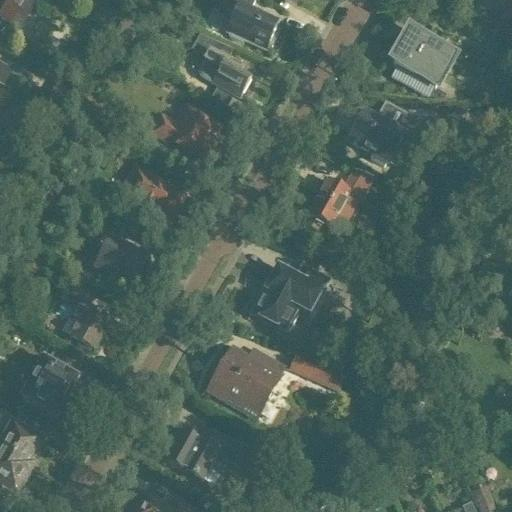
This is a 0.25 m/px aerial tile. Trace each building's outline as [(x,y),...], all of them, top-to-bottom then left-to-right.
[(0,0),(0,35),(4,32),(6,28),(18,35),(33,7),(37,0),(0,0)] [(109,30),(118,13),(92,0),(89,0),(81,15),(109,30)] [(271,50),(279,35),(276,33),(279,27),(250,14),(256,0),(226,0),(221,12),(235,18),(226,37),(230,38),(229,41),(242,47),(244,45),(266,55),(269,49),(271,50)] [(113,43),(128,50),(137,31),(122,24),(113,43)] [(392,68),(416,81),(434,91),(452,59),(410,36),(392,68)] [(240,102),(253,79),(226,63),(233,52),(201,38),(193,52),(207,60),(204,65),(200,73),(199,74),(199,75),(199,76),(199,78),(199,79),(200,80),(201,81),(212,88),(213,86),(240,102)] [(0,85),(1,86),(8,74),(0,68),(0,85)] [(61,117),(74,96),(57,85),(44,106),(61,117)] [(105,130),(111,116),(94,108),(96,102),(83,95),(74,114),(105,130)] [(220,129),(183,109),(175,124),(173,123),(171,126),(161,120),(152,137),(167,146),(168,144),(191,158),(193,155),(205,163),(217,141),(214,140),(220,129)] [(446,110),(445,124),(461,125),(462,111),(446,110)] [(384,126),(365,115),(348,145),(372,159),(370,163),(384,171),(386,167),(388,168),(404,139),(432,142),(434,122),(408,120),(392,111),(384,126)] [(95,147),(103,132),(81,120),(72,134),(95,147)] [(0,154),(22,167),(29,155),(4,141),(0,147),(0,154)] [(170,226),(184,200),(133,172),(126,185),(129,186),(122,199),(136,208),(135,211),(152,220),(154,217),(170,226)] [(55,219),(67,195),(32,177),(22,196),(35,202),(32,207),(55,219)] [(347,185),(343,193),(327,184),(308,217),(332,230),(337,220),(347,225),(372,181),(362,177),(356,189),(347,185)] [(410,220),(418,200),(395,191),(387,210),(410,220)] [(15,227),(5,244),(20,252),(29,235),(15,227)] [(130,291),(146,263),(103,239),(95,251),(104,256),(95,272),(130,291)] [(266,293),(265,292),(251,318),(287,338),(288,337),(287,337),(297,319),(308,325),(309,324),(306,322),(320,296),(326,284),(304,272),(298,284),(277,273),(266,293)] [(96,295),(62,276),(56,287),(83,302),(71,323),(78,327),(70,341),(94,354),(110,326),(86,312),(96,295)] [(337,396),(345,379),(296,357),(288,374),(337,396)] [(244,371),(227,361),(208,395),(257,423),(282,381),(249,362),(244,371)] [(78,384),(52,368),(42,363),(35,375),(29,372),(21,385),(26,388),(20,399),(57,421),(78,384)] [(15,424),(0,415),(0,453),(28,468),(41,446),(31,440),(38,428),(19,417),(15,424)] [(231,452),(198,433),(193,442),(180,435),(163,464),(185,476),(202,485),(216,458),(261,484),(272,464),(236,443),(231,452)] [(28,468),(0,453),(0,495),(1,497),(3,493),(15,499),(22,486),(26,484),(30,477),(30,472),(31,470),(28,468)] [(441,474),(456,468),(451,455),(436,461),(441,474)] [(348,483),(337,489),(344,503),(355,498),(348,483)] [(493,511),(485,491),(469,497),(474,510),(476,510),(477,511),(493,511)] [(312,511),(318,511),(324,509),(317,495),(307,500),(312,511)] [(159,508),(147,500),(140,510),(138,509),(136,511),(188,511),(175,504),(170,511),(160,506),(159,508)]
